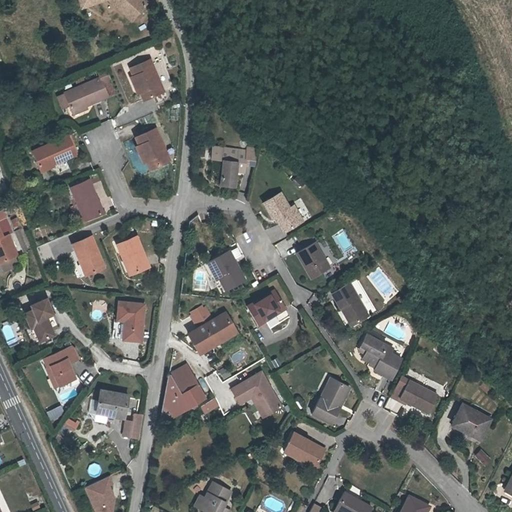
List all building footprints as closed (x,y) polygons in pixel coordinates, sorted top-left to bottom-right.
[(79,0),(81,3),(89,0),(114,0),(132,16),(145,0),(79,0)] [(134,75),(140,91),(143,98),(164,90),(151,59),(130,67),(134,75)] [(102,89),(110,85),(102,67),(94,70),(99,80),(102,89)] [(140,91),(134,75),(130,77),(136,93),(140,91)] [(102,89),(99,80),(62,95),(69,113),(98,101),(106,98),(115,94),(110,85),(102,89)] [(139,144),(146,159),(149,167),(169,158),(156,127),(136,136),(139,144)] [(77,155),(69,136),(31,151),(39,170),(77,155)] [(146,159),(139,144),(136,146),(142,161),(146,159)] [(248,149),(246,165),(254,166),(256,144),(249,144),(248,149)] [(246,165),(248,149),(214,145),(212,158),(224,159),(221,184),(235,185),(237,171),(246,172),(246,165)] [(97,199),(90,180),(70,188),(83,222),(100,215),(94,200),(97,199)] [(263,200),(272,216),(276,214),(284,230),(303,219),(295,203),(290,206),(281,191),(263,200)] [(10,220),(14,228),(20,225),(17,217),(10,220)] [(0,259),(2,265),(17,259),(7,235),(12,233),(6,219),(0,221),(0,259)] [(126,257),(132,272),(151,264),(139,234),(117,242),(123,258),(126,257)] [(82,257),(88,272),(103,266),(91,236),(72,243),(78,259),(82,257)] [(330,265),(316,242),(297,252),(311,277),(330,265)] [(212,262),(221,278),(228,289),(246,278),(231,251),(212,262)] [(82,257),(78,259),(84,274),(88,272),(82,257)] [(126,257),(123,258),(120,259),(126,274),(132,272),(126,257)] [(212,262),(205,266),(215,282),(221,278),(212,262)] [(345,307),(354,323),(369,314),(351,282),(331,293),(341,310),(345,307)] [(286,309),(275,289),(247,305),(257,325),(286,309)] [(24,312),(30,326),(33,325),(39,340),(55,333),(48,317),(46,318),(44,315),(52,311),(46,298),(30,304),(32,308),(24,312)] [(119,320),(117,338),(136,341),(141,303),(114,300),(112,319),(119,320)] [(345,307),(341,310),(349,325),(354,323),(345,307)] [(227,313),(190,334),(201,353),(237,332),(227,313)] [(119,320),(112,319),(108,318),(106,337),(117,338),(119,320)] [(3,329),(6,341),(14,340),(11,327),(3,329)] [(386,349),(388,344),(368,333),(358,351),(365,355),(363,358),(378,365),(375,371),(392,380),(403,358),(393,352),(386,349)] [(386,349),(393,352),(395,348),(388,344),(386,349)] [(51,365),(58,385),(74,378),(68,363),(78,358),(74,348),(69,347),(43,357),(47,366),(51,365)] [(51,365),(47,366),(45,367),(53,387),(58,385),(51,365)] [(176,383),(193,375),(188,365),(170,373),(176,383)] [(226,366),(220,370),(224,378),(231,374),(226,366)] [(236,396),(241,393),(245,400),(252,396),(255,394),(266,415),(281,406),(262,371),(231,388),(232,389),(236,396)] [(160,424),(161,423),(206,399),(193,375),(176,383),(170,373),(169,373),(160,424)] [(335,405),(346,386),(332,378),(314,412),(332,422),(341,408),(335,405)] [(439,395),(411,380),(402,397),(430,412),(439,395)] [(335,405),(341,408),(351,388),(346,386),(335,405)] [(128,397),(101,391),(96,411),(123,417),(128,397)] [(241,393),(236,396),(240,403),(245,400),(241,393)] [(255,394),(252,396),(263,416),(266,415),(255,394)] [(215,398),(208,403),(212,410),(219,406),(215,398)] [(389,398),(385,407),(398,412),(402,404),(389,398)] [(200,407),(204,415),(212,410),(208,403),(200,407)] [(493,419),(466,405),(455,425),(483,439),(493,419)] [(132,426),(130,437),(138,438),(142,414),(134,413),(133,421),(125,420),(125,425),(132,426)] [(62,426),(73,432),(78,424),(67,418),(62,426)] [(132,426),(125,425),(123,436),(130,437),(132,426)] [(303,455),(318,463),(326,448),(296,431),(285,450),(300,459),(303,455)] [(484,466),(491,459),(481,448),(473,456),(484,466)] [(303,455),(300,459),(315,468),(318,463),(303,455)] [(112,483),(109,476),(84,487),(95,511),(111,511),(114,498),(109,485),(112,483)] [(205,498),(200,508),(208,511),(231,511),(223,507),(232,491),(214,482),(205,498)] [(336,511),(338,511),(369,511),(373,505),(347,491),(336,511)] [(200,508),(205,498),(200,495),(195,505),(200,508)] [(428,511),(432,505),(412,496),(404,511),(428,511)] [(320,511),(323,508),(315,503),(310,511),(320,511)]
